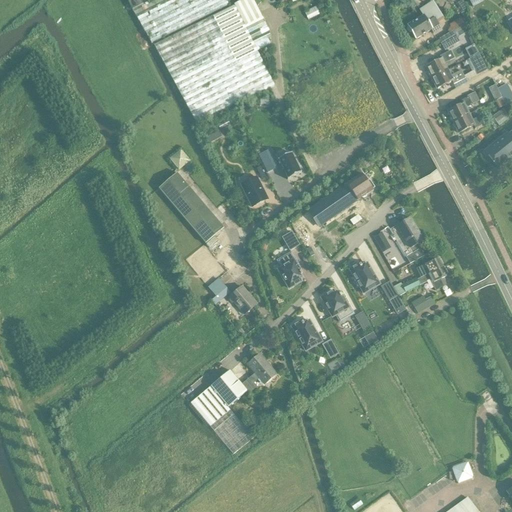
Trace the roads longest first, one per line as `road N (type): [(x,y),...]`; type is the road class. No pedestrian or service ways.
road 1 (residential): [(446,171),(392,202),(248,349)]
road 2 (tertiary): [(358,2),(446,171)]
road 3 (track): [(57,511),(0,363)]
road 4 (tertiary): [(446,171),(511,301)]
